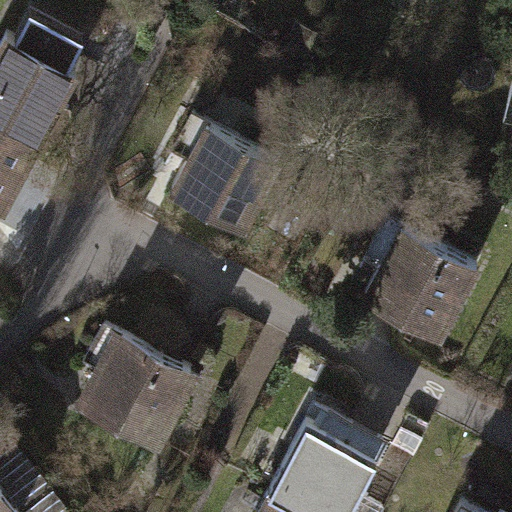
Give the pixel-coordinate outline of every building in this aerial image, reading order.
[(7,13),(0,25),(0,196),(68,64),(32,46),(40,30),(7,13)] [(183,146),(162,185),(234,223),(271,152),(186,107),(170,138),(183,146)] [(376,248),(354,289),(431,329),(470,256),(381,210),(365,242),(376,248)] [(94,358),(76,394),(147,431),(184,362),(99,317),(81,351),(94,358)] [(299,413),(246,511),(333,511),(375,434),(325,407),(317,422),(299,413)] [(0,511),(9,511),(12,510),(0,494),(0,487),(7,483),(0,473),(0,511)] [(492,511),(455,492),(444,511),(492,511)]
